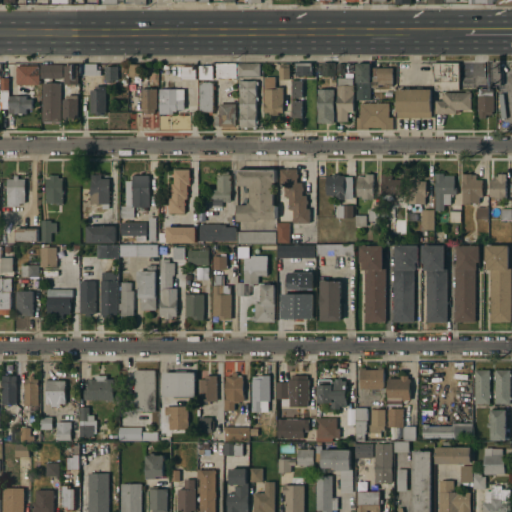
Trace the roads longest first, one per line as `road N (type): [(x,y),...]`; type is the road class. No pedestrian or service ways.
road 1 (residential): [(511,145),(0,146)]
road 2 (residential): [(511,346),(0,347)]
road 3 (primary): [(410,34),(0,34)]
